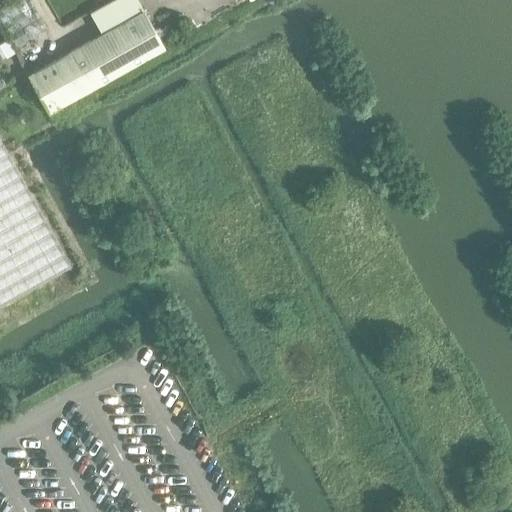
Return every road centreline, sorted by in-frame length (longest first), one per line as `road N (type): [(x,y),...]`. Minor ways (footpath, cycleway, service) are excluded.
road 1 (unknown): [(211,511),(140,386),(117,380),(86,393)]
road 2 (unknown): [(155,511),(86,393)]
